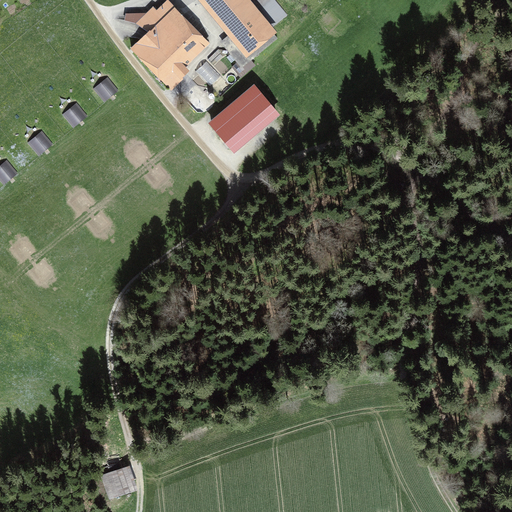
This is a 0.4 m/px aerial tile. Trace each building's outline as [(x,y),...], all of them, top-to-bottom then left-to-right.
[(222,44),(241,67),(277,38),(244,0),(207,0),(204,3),(231,36),(222,44)] [(255,0),(275,24),(288,14),(276,0),(255,0)] [(138,25),(150,32),(163,19),(154,10),(138,25)] [(172,29),(163,19),(150,32),(155,36),(147,43),(141,39),(131,48),(162,81),(203,42),(186,25),(188,23),(184,18),(172,29)] [(210,60),(197,68),(207,85),(220,77),(210,60)] [(212,123),(233,148),(277,112),(256,87),(212,123)] [(140,141),(127,153),(138,166),(152,154),(140,141)] [(155,188),(170,176),(159,163),(144,174),(155,188)] [(83,189),(69,201),(80,214),(94,202),(83,189)] [(101,210),(87,221),(98,235),(112,224),(101,210)] [(27,237),(11,246),(20,261),(36,252),(27,237)] [(43,258),(28,270),(39,283),(54,271),(43,258)] [(135,491),(128,468),(103,475),(110,499),(135,491)]
